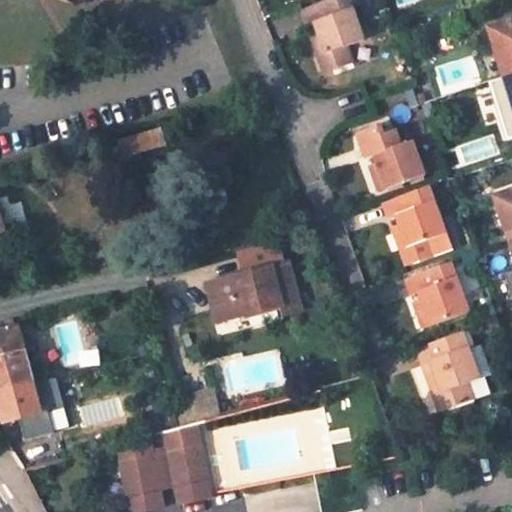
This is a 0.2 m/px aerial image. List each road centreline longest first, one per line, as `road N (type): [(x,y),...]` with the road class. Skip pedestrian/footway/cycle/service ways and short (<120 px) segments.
road 1 (residential): [(350,295),(244,0)]
road 2 (unknown): [(0,134),(163,92),(222,68)]
